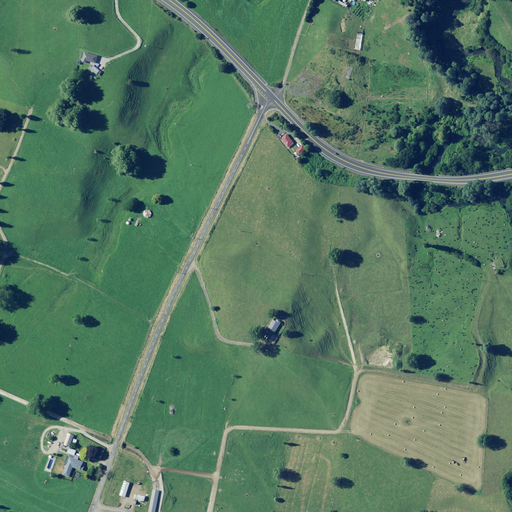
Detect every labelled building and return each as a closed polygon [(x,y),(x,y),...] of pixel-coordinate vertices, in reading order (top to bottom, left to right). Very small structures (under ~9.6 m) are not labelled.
[(90,54),(85,53),(82,62),(87,63),(88,61),(97,64),(99,56),(90,54)] [(89,68),(97,74),(100,70),(92,64),(89,68)] [(294,143),(287,134),(282,138),(286,143),(285,144),(288,148),(294,143)] [(295,151),(291,154),(296,159),(299,156),(306,149),(303,145),(295,151)] [(149,209),(147,209),(146,209),(145,210),(144,211),(144,212),(144,213),(144,214),(144,215),(145,216),(146,216),(146,217),(147,217),(148,217),(149,217),(150,217),(150,216),(151,216),(151,215),(152,214),(152,213),(152,212),(151,211),(151,210),(150,210),(150,209),(149,209)] [(283,322),(275,317),(268,328),(276,332),(283,322)] [(74,436),(68,434),(64,445),(70,447),(74,436)] [(79,456),(75,455),(74,458),(69,456),(63,475),(69,477),(73,467),(83,471),(84,467),(82,466),(83,462),(78,460),(79,456)] [(130,482),(124,481),(120,495),(125,497),(130,482)] [(155,511),(160,491),(153,490),(148,511),(155,511)]
